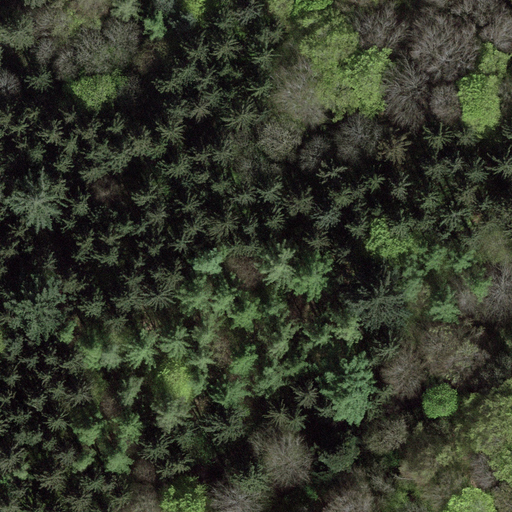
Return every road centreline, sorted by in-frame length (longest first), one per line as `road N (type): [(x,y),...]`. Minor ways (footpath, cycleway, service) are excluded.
road 1 (track): [(511,110),(227,129),(127,163),(0,221)]
road 2 (track): [(511,376),(228,458),(127,511)]
road 3 (track): [(0,92),(135,106),(227,129)]
